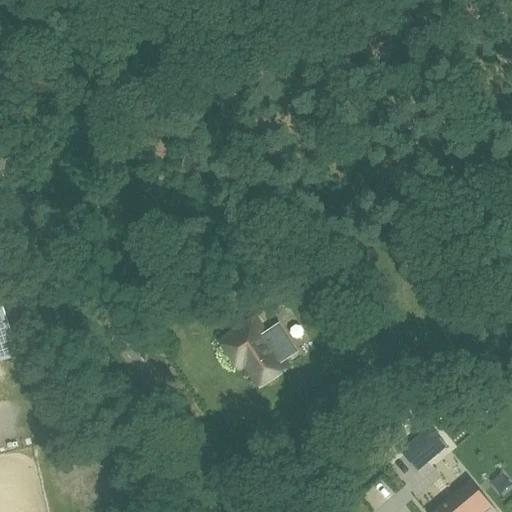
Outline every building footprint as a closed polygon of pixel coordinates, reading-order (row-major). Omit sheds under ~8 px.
[(288,289),(276,255),(249,265),(262,299),(288,289)] [(0,287),(0,359),(21,352),(0,287)] [(267,334),(256,318),(221,341),(239,368),(245,364),(259,386),(289,366),(284,359),(280,362),(263,337),(267,334)] [(420,432),(410,441),(427,462),(438,453),(420,432)] [(466,475),(423,509),(424,511),(485,511),(491,508),(466,475)]
